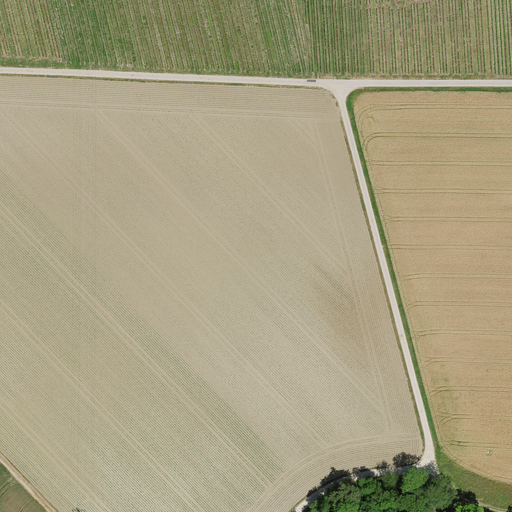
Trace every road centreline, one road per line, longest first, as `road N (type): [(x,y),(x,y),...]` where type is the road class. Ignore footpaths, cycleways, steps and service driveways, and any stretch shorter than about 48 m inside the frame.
road 1 (track): [(336,83),(428,453),(423,466),(336,480),(293,511)]
road 2 (track): [(0,69),(336,83)]
road 3 (track): [(336,83),(511,83)]
